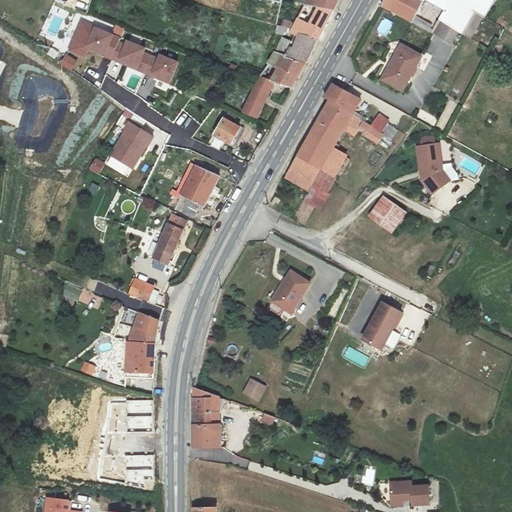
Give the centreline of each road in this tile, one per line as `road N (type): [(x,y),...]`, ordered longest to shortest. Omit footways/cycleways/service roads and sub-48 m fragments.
road 1 (primary): [(175,511),(177,383),(197,301),(361,0)]
road 2 (unknown): [(176,441),(330,486)]
road 3 (unknown): [(244,208),(371,274)]
